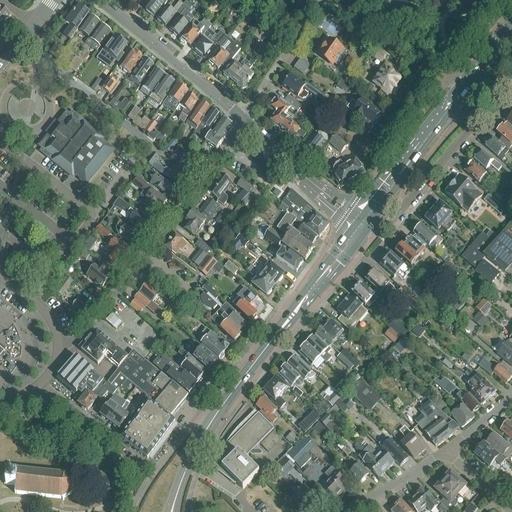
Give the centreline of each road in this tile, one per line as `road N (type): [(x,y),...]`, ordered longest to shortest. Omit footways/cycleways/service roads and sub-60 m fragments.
road 1 (primary): [(186,466),(217,412),(363,223)]
road 2 (residential): [(58,345),(100,312),(242,119)]
road 3 (residential): [(58,345),(30,300),(93,214),(0,142)]
road 4 (primary): [(363,223),(511,28)]
road 5 (residential): [(363,223),(389,219),(511,78)]
road 6 (residential): [(242,119),(99,0)]
road 7 (residential): [(363,223),(242,119)]
road 8 (residential): [(242,119),(318,0)]
road 9 (residential): [(146,469),(39,385)]
